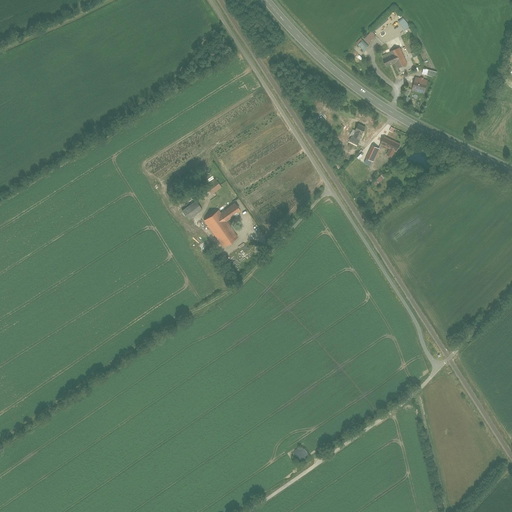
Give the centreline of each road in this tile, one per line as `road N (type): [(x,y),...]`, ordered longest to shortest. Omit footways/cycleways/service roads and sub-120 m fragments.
road 1 (residential): [(330,188),(438,367),(511,288)]
road 2 (primary): [(266,0),(365,94),(511,173)]
road 3 (track): [(438,367),(402,402),(247,511)]
road 4 (residential): [(209,0),(330,188)]
road 5 (track): [(161,199),(141,164),(265,86)]
